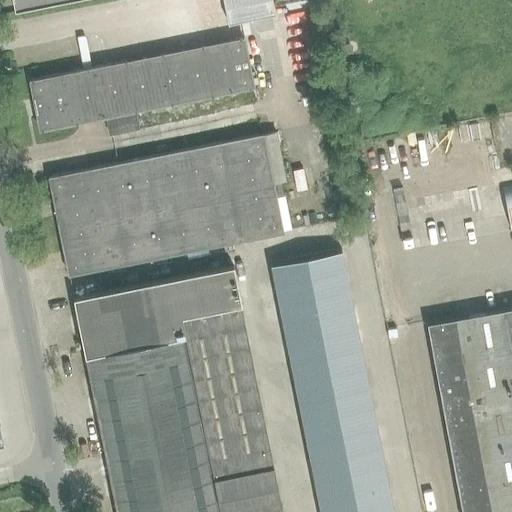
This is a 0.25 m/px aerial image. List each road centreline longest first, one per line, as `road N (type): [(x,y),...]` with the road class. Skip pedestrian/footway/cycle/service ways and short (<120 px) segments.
road 1 (unknown): [(461,511),(418,316),(434,288),(511,270)]
road 2 (unclassified): [(0,195),(57,470)]
road 3 (unknown): [(19,289),(156,253),(205,260),(262,289)]
